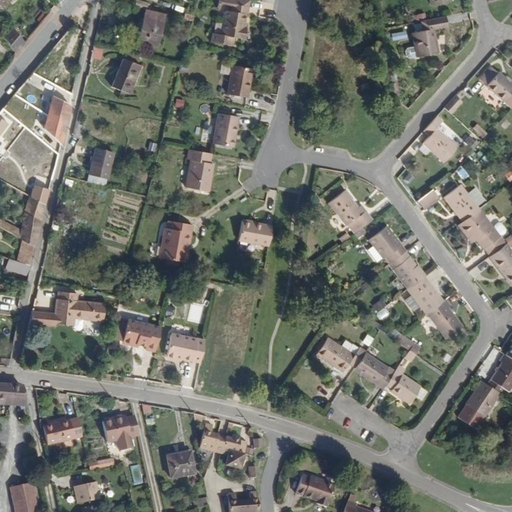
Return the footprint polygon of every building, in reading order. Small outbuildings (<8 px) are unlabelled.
[(13,0),(0,0),(0,9),(1,11),(13,0)] [(247,16),(249,7),(231,4),(230,11),(226,11),(221,36),(244,40),(247,25),(242,24),(244,16),(247,16)] [(162,48),(169,19),(150,13),(142,42),(162,48)] [(442,18),(418,23),(420,31),(414,32),(416,40),(411,40),(412,44),(416,44),(419,56),(436,52),(430,29),(444,26),(442,18)] [(16,38),(8,47),(17,58),(25,48),(16,38)] [(142,66),(125,59),(110,90),(122,95),(127,85),(131,87),(142,66)] [(511,108),(511,87),(485,63),(473,77),(511,110),(511,108)] [(251,71),(233,68),(227,97),(246,100),(251,71)] [(458,102),(453,97),(443,108),(449,113),(458,102)] [(175,98),(173,107),(181,109),(183,100),(175,98)] [(57,160),(70,109),(53,101),(48,120),(33,118),(23,131),(31,138),(37,131),(55,146),(50,153),(57,160)] [(237,119),(217,116),(213,142),(232,146),(237,119)] [(439,122),(434,118),(419,135),(424,139),(415,148),(436,167),(454,147),(434,128),(439,122)] [(475,123),(470,129),(481,138),(485,133),(475,123)] [(116,156),(97,151),(91,175),(111,180),(116,156)] [(209,165),(211,156),(188,151),(186,160),(189,161),(183,189),(206,192),(212,165),(209,165)] [(352,222),(358,231),(370,222),(364,213),(361,214),(344,191),(326,204),(344,228),(352,222)] [(443,204),(459,224),(476,211),(461,191),(443,204)] [(430,208),(422,198),(414,204),(421,214),(430,208)] [(41,227),(45,209),(29,200),(21,234),(20,241),(37,249),(41,227)] [(459,224),(456,226),(466,240),(470,237),(473,242),(480,252),(482,250),(487,258),(503,246),(476,211),(459,224)] [(184,244),(188,244),(192,225),(168,221),(167,229),(165,229),(159,257),(185,261),(187,252),(183,251),(184,244)] [(235,240),(266,247),(270,227),(239,222),(235,240)] [(0,230),(16,239),(20,241),(21,234),(0,223),(0,230)] [(386,259),(389,263),(403,252),(384,228),(367,241),(371,247),(366,251),(375,264),(381,259),(382,261),(386,259)] [(33,260),(37,249),(20,241),(16,239),(12,249),(33,260)] [(487,258),(486,259),(498,275),(501,273),(510,283),(511,281),(511,257),(503,246),(487,258)] [(389,263),(387,265),(406,290),(422,277),(403,252),(389,263)] [(29,277),(30,268),(16,265),(11,263),(9,263),(7,271),(29,277)] [(501,273),(498,275),(507,285),(510,283),(501,273)] [(422,277),(406,290),(424,315),(441,302),(422,277)] [(41,314),(39,326),(52,329),(53,325),(71,329),(70,333),(80,335),(82,324),(101,328),(105,311),(78,305),(79,297),(60,293),(54,317),(41,314)] [(441,302),(424,315),(443,339),(460,327),(445,309),(448,306),(444,300),(441,302)] [(384,308),(377,315),(384,322),(391,315),(384,308)] [(35,313),(33,324),(39,326),(41,314),(35,313)] [(143,351),(153,353),(158,329),(126,322),(120,345),(130,347),(130,345),(144,348),(143,351)] [(185,361),(198,363),(202,341),(170,334),(164,359),(179,362),(180,360),(185,361)] [(361,343),(367,346),(372,338),(365,334),(361,343)] [(511,339),(501,355),(511,362),(511,339)] [(407,351),(413,354),(417,348),(411,345),(407,351)] [(344,369),(351,373),(358,363),(360,360),(354,356),(352,358),(339,350),(335,356),(321,347),(309,366),(336,382),(342,372),(344,369)] [(410,360),(413,354),(407,351),(404,356),(410,360)] [(506,391),(511,382),(511,362),(501,355),(497,361),(500,363),(484,386),(497,395),(502,388),(506,391)] [(349,377),(348,379),(377,397),(380,393),(385,384),(378,379),(380,376),(358,363),(351,373),(349,377)] [(138,366),(136,379),(147,381),(149,368),(138,366)] [(185,374),(183,386),(193,388),(195,376),(185,374)] [(385,384),(380,393),(385,396),(383,400),(402,412),(414,394),(395,382),(398,377),(392,374),(385,384)] [(482,417),(497,395),(484,386),(479,383),(464,405),(466,406),(457,419),(475,430),(483,418),(482,417)] [(28,410),(24,391),(0,389),(0,411),(1,407),(28,410)] [(134,416),(102,423),(107,442),(117,440),(120,450),(133,447),(131,438),(138,436),(134,416)] [(84,440),(79,422),(45,430),(49,448),(84,440)] [(211,427),(203,426),(198,451),(226,458),(222,472),(236,476),(245,444),(209,435),(211,427)] [(260,439),(250,437),(251,449),(260,449),(260,439)] [(189,452),(167,457),(171,477),(193,473),(189,452)] [(26,471),(40,468),(38,459),(24,462),(26,471)] [(95,474),(114,470),(113,464),(94,468),(95,474)] [(137,465),(130,466),(133,482),(141,480),(137,465)] [(331,489),(308,481),(307,484),(300,481),(295,498),(313,505),(312,507),(324,511),(331,489)] [(101,503),(97,486),(76,491),(80,508),(101,503)] [(38,511),(33,487),(12,491),(15,511),(38,511)] [(227,511),(257,511),(256,493),(248,494),(249,501),(235,502),(234,496),(226,496),(227,511)] [(190,511),(193,511),(208,509),(206,500),(188,503),(190,511)] [(354,506),(345,502),(341,511),(356,511),(353,511),(354,506)]
